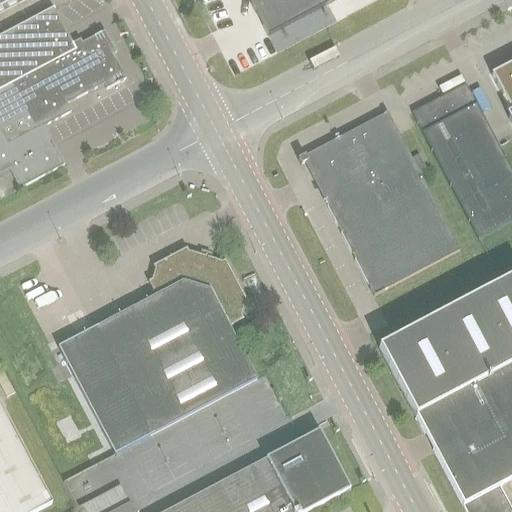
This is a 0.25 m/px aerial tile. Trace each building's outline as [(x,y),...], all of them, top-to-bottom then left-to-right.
[(17,6),(27,0),(0,0),(0,8),(14,1),(17,6)] [(247,0),(267,37),(336,0),(247,0)] [(0,37),(0,171),(7,168),(19,191),(64,167),(43,128),(70,114),(65,106),(102,86),(105,92),(125,81),(112,56),(115,54),(102,29),(71,45),(52,10),(0,37)] [(511,64),(490,76),(511,117),(507,120),(511,128),(511,64)] [(511,175),(466,89),(412,117),(478,241),(511,222),(511,175)] [(384,292),(459,252),(393,125),(387,114),(312,153),(335,196),(323,203),(373,298),(384,292)] [(155,297),(93,330),(58,348),(114,455),(149,436),(256,380),(228,328),(242,320),(240,317),(244,306),(248,304),(225,261),(220,263),(188,252),(186,249),(152,267),(154,271),(151,281),(147,283),(155,297)] [(463,511),(511,511),(499,489),(511,481),(511,277),(378,349),(463,511)] [(0,511),(38,511),(51,506),(0,408),(0,511)] [(308,511),(349,491),(318,432),(167,511),(132,511),(129,505),(115,511),(308,511)]
